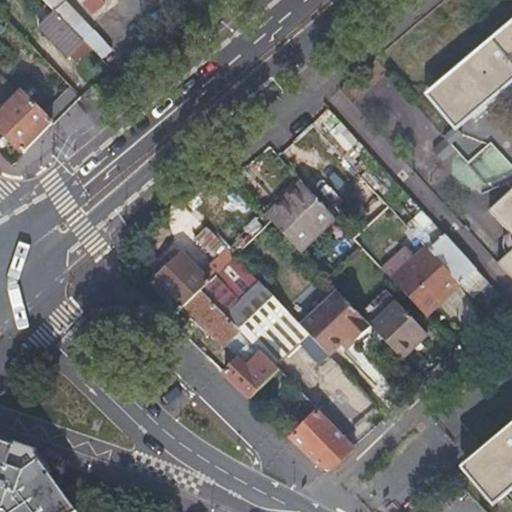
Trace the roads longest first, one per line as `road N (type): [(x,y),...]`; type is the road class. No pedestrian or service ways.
road 1 (secondary): [(22,289),(353,0)]
road 2 (secondary): [(311,0),(21,220)]
road 3 (residential): [(285,511),(219,488),(22,289)]
road 4 (residential): [(511,328),(325,494),(328,511)]
